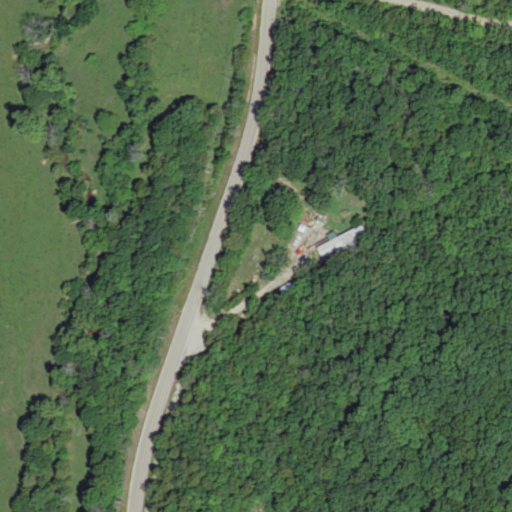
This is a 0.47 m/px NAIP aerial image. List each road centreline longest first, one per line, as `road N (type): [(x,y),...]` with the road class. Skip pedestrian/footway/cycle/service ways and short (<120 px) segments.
road 1 (tertiary): [(136,511),(160,395),(245,146),(268,0)]
road 2 (residential): [(330,0),(490,61),(511,51)]
